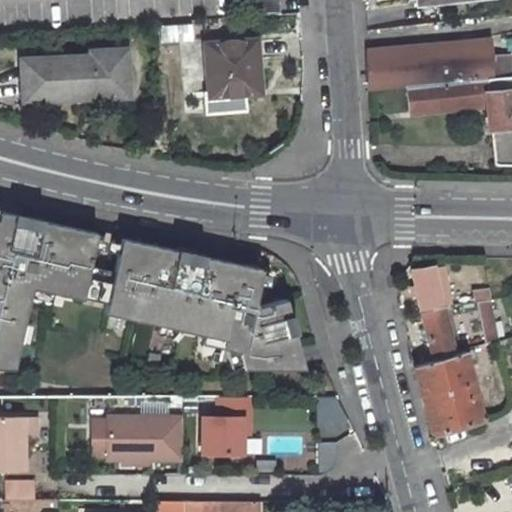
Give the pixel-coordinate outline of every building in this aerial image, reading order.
[(274,0),(243,0),(245,18),(276,16),(274,0)] [(232,92),(258,90),(253,43),(201,46),(205,98),(233,97),(232,92)] [(508,77),(506,60),(489,61),(487,46),(404,55),(404,50),(369,52),(370,91),(405,88),(508,77)] [(123,97),(121,49),(86,50),(85,56),(17,59),(19,101),(123,97)] [(471,105),(488,103),(489,108),(494,165),(511,165),(511,76),(508,77),(405,88),(408,117),(472,110),(471,105)] [(88,274),(97,229),(43,219),(41,228),(27,225),(28,216),(0,210),(0,367),(16,366),(32,286),(84,296),(84,295),(88,274)] [(43,219),(28,216),(27,225),(41,228),(43,219)] [(178,246),(121,234),(112,279),(108,300),(106,310),(227,334),(225,343),(241,346),(245,363),(307,362),(297,327),(288,329),(284,312),(292,309),(287,293),(259,301),(257,294),(263,263),(206,251),(204,260),(177,255),(178,246)] [(206,251),(178,246),(177,255),(204,260),(206,251)] [(439,263),(410,270),(420,312),(441,307),(436,289),(446,287),(439,263)] [(112,279),(88,274),(84,295),(108,300),(112,279)] [(446,287),(436,289),(441,307),(451,306),(446,287)] [(474,305),(487,302),(484,291),(471,293),(474,305)] [(474,305),(485,344),(498,340),(487,302),(474,305)] [(441,307),(420,312),(432,354),(452,348),(441,307)] [(288,329),(297,327),(292,309),(284,312),(288,329)] [(242,363),(245,363),(241,346),(225,343),(222,359),(242,363)] [(476,365),(471,348),(415,365),(432,433),(482,419),(468,367),(476,365)] [(249,396),(217,396),(217,416),(242,416),(242,435),(249,435),(249,396)] [(181,460),(181,417),(107,416),(106,419),(95,419),(91,423),(91,452),(96,456),(106,456),(106,459),(181,460)] [(217,416),(201,416),(200,453),(242,453),(242,435),(242,416),(217,416)] [(0,471),(22,471),(22,445),(22,418),(0,418),(0,471)] [(7,486),(7,500),(29,500),(29,486),(7,486)] [(58,511),(57,500),(7,500),(0,500),(0,511),(58,511)] [(238,511),(238,501),(182,501),(183,511),(238,511)]
